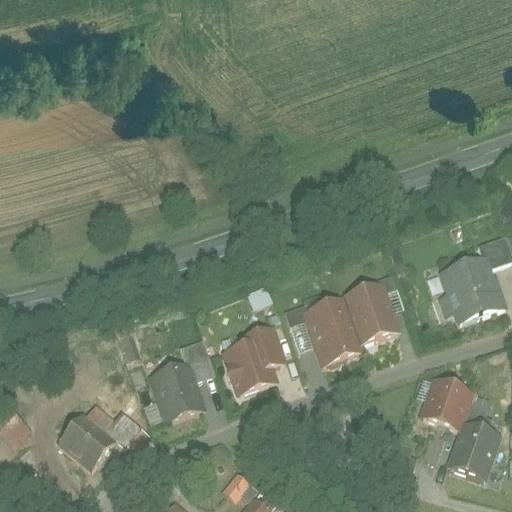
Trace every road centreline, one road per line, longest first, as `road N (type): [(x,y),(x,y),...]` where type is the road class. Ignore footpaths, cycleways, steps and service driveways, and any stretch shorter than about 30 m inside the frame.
road 1 (tertiary): [(511,143),(60,299),(0,310)]
road 2 (residential): [(110,511),(165,462),(287,408),(511,337)]
